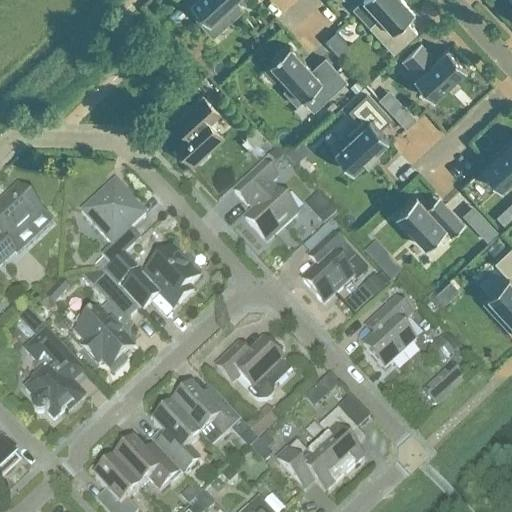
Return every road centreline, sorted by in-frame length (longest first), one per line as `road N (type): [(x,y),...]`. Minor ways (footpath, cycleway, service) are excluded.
road 1 (residential): [(354,511),(416,454),(255,279)]
road 2 (residential): [(255,279),(117,146),(10,142),(0,151)]
road 3 (residential): [(54,469),(255,279)]
